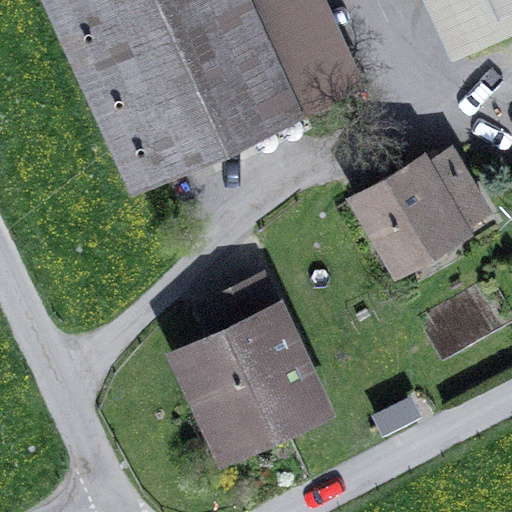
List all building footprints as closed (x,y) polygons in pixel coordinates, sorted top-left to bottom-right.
[(83,0),(87,8),(57,22),(127,174),(157,161),(160,167),(287,109),(237,0),(83,0)] [(314,0),(237,0),(287,109),(351,80),(314,0)] [(511,3),(511,0),(432,0),(456,50),(511,25),(504,7),(511,3)] [(466,228),(462,222),(485,209),(459,165),(437,178),(425,158),(356,197),(397,268),(466,228)] [(312,408),(322,403),(262,280),(229,296),(237,313),(215,323),(221,335),(181,353),(226,447),(231,445),(226,436),(262,420),(266,429),(312,408)] [(229,296),(207,306),(215,323),(237,313),(229,296)] [(231,445),(236,457),(317,418),(312,408),(266,429),(262,420),(226,436),(231,445)]
